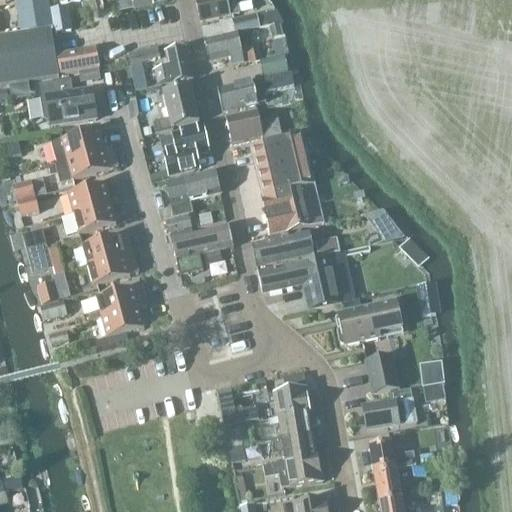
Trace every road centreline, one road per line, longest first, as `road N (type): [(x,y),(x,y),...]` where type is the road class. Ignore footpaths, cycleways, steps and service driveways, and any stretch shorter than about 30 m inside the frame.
road 1 (residential): [(183,0),(259,318),(300,351)]
road 2 (residential): [(127,132),(197,378),(300,351)]
road 3 (residential): [(300,351),(325,378),(349,511)]
